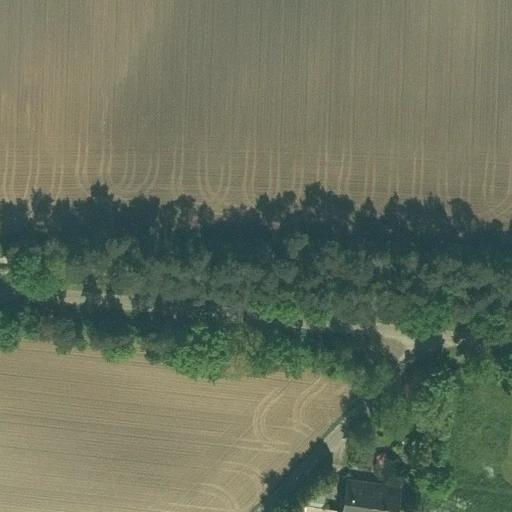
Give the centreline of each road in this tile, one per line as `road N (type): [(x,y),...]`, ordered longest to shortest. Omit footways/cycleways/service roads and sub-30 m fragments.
road 1 (residential): [(434,340),(0,292)]
road 2 (residential): [(434,340),(267,511)]
